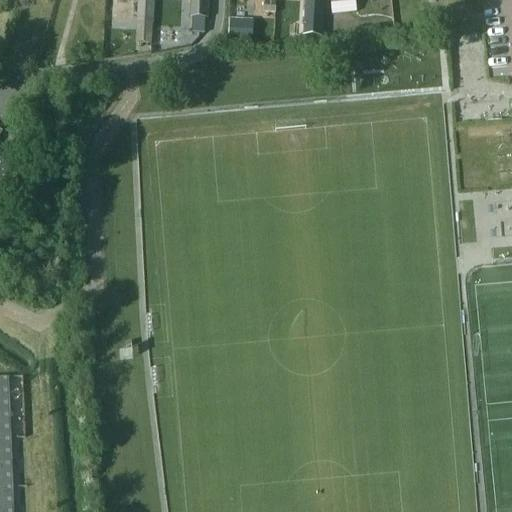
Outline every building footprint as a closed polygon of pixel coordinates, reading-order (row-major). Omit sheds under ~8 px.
[(155,0),(137,0),(136,25),(153,26),(155,0)] [(208,0),(190,0),(189,19),(208,20),(208,0)] [(263,0),(263,14),(275,15),(276,0),(263,0)] [(305,0),(303,38),(322,39),(324,0),(305,0)] [(259,34),(276,35),(277,17),(260,16),(259,34)] [(230,20),(228,43),(252,45),(253,32),(253,21),(230,20)] [(37,55),(30,53),(27,66),(34,67),(37,55)] [(0,156),(0,210),(20,165),(0,156)] [(0,379),(0,440),(10,440),(8,380),(0,379)] [(0,440),(0,488),(12,488),(10,440),(0,440)] [(0,488),(0,511),(12,511),(12,488),(0,488)]
